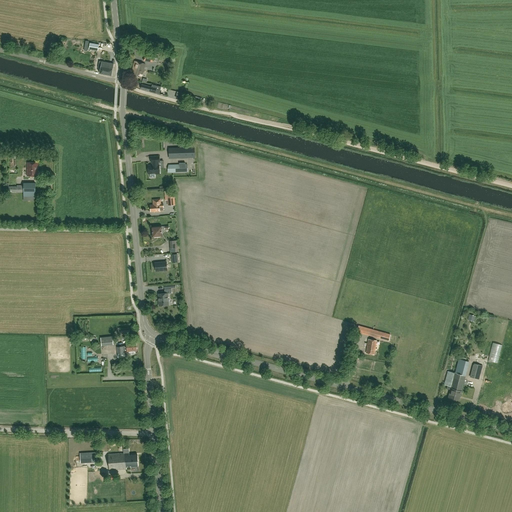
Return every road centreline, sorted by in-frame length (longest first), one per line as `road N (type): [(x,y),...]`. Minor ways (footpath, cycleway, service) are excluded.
road 1 (tertiary): [(511,431),(153,335)]
road 2 (track): [(511,184),(230,113)]
road 3 (tertiary): [(153,335),(143,320),(122,83)]
road 4 (unclassified): [(154,433),(0,428)]
road 5 (track): [(135,230),(0,228)]
road 6 (unclassified): [(122,83),(0,49)]
